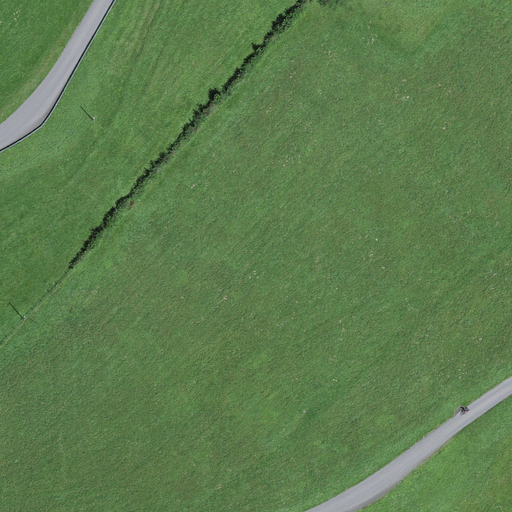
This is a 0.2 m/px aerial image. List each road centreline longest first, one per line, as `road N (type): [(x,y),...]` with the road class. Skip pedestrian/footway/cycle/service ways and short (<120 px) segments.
road 1 (unclassified): [(315,511),(382,476),(511,383)]
road 2 (unclassified): [(101,0),(40,96),(0,129)]
